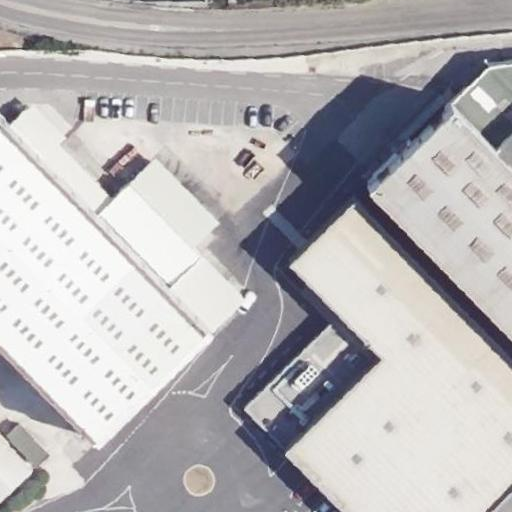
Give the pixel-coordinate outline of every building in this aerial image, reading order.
[(511,328),(511,56),(488,59),(366,181),(511,328)] [(91,210),(0,112),(0,344),(84,431),(198,319),(164,283),(196,253),(124,180),(91,210)] [(511,511),(511,373),(354,214),(289,278),(386,376),(290,470),(330,511),(511,511)] [(16,421),(4,432),(30,461),(42,450),(16,421)] [(0,491),(24,469),(0,443),(0,441),(2,440),(0,438),(0,491)]
